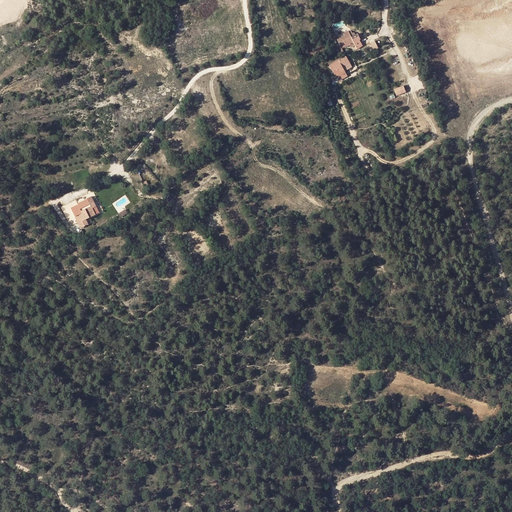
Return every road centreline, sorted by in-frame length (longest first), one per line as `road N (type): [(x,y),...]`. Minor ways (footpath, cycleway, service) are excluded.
road 1 (track): [(0,457),(56,488),(83,489),(132,511),(151,491),(159,429),(178,413),(348,405),(384,392),(386,373),(429,308),(420,211),(426,175),(440,150),(469,136)]
road 2 (track): [(511,315),(468,145),(483,113),(511,98)]
road 3 (track): [(343,511),(335,490),(343,481),(432,455),(475,456),(506,436),(511,422)]
